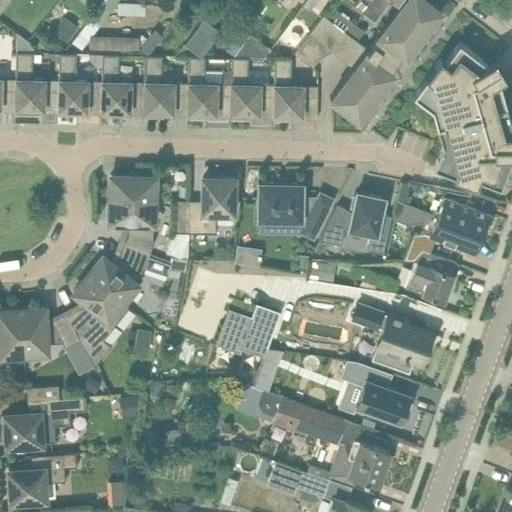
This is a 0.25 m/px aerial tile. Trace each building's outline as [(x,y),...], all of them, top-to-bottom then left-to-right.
[(0,0),(0,12),(8,0),(0,0)] [(217,0),(198,27),(185,44),(199,54),(202,54),(209,44),(210,44),(220,31),(241,0),(217,0)] [(429,0),(402,0),(367,47),(365,46),(351,65),(352,66),(330,96),(332,98),(332,107),(344,107),(358,118),(394,70),(390,67),(391,66),(397,58),(400,54),(401,52),(405,55),(441,8),(429,0)] [(354,0),(353,2),(363,10),(370,0),(354,0)] [(396,0),(370,0),(363,10),(373,17),(386,0),(396,0)] [(323,13),(301,41),(320,56),(331,50),(351,65),(365,46),(323,13)] [(16,32),(15,77),(15,89),(14,112),(34,113),(34,107),(43,108),(43,90),(58,90),(58,78),(32,77),(33,44),(16,32)] [(426,76),(413,93),(431,108),(441,142),(433,163),(433,164),(453,172),(452,174),(474,182),(475,182),(477,177),(500,185),(505,172),(511,153),(511,126),(499,79),(505,75),(494,57),(487,61),(459,40),(444,60),(439,56),(425,75),(426,76)] [(75,52),(59,52),(58,78),(58,90),(57,113),(77,114),(77,108),(86,109),(86,91),(101,91),(101,79),(75,78),(75,52)] [(119,53),(102,53),(101,79),(101,91),(100,114),(120,115),(120,109),(129,110),(129,92),(144,92),(144,80),(118,79),(119,53)] [(145,54),(144,80),(144,92),(143,115),(163,116),(163,110),(172,111),(172,93),(187,93),(188,81),(161,80),(162,54),(145,54)] [(205,55),(188,55),(188,81),(187,93),(187,116),(206,117),(206,111),(215,112),(216,94),(230,94),(231,82),(204,82),(205,55)] [(231,56),(231,82),(230,94),(230,117),(249,118),(249,112),(258,113),(259,95),(273,95),(274,83),(247,82),(248,57),(231,56)] [(273,95),(273,118),(292,119),(293,113),(301,114),(302,96),(317,96),(317,85),(291,84),(291,58),(274,57),(274,83),(273,95)] [(0,88),(15,89),(15,77),(0,76),(0,88)] [(110,174),(109,197),(154,198),(155,175),(110,174)] [(203,176),(202,204),(189,204),(188,231),(216,232),(216,211),(233,212),(234,177),(203,176)] [(412,183),(400,180),(396,199),(482,232),(436,214),(409,204),(412,183)] [(302,182),(258,181),(257,218),(305,219),(300,231),(313,237),(332,198),(319,191),(317,196),(301,195),(302,182)] [(350,210),(336,203),(319,239),(341,244),(344,227),(369,232),(366,249),(383,253),(391,215),(381,212),(384,197),(356,191),(352,210),(350,210)] [(489,213),(443,195),(436,214),(482,232),(489,213)] [(154,198),(109,197),(108,221),(128,221),(127,230),(123,243),(149,253),(154,239),(153,238),(154,198)] [(175,198),(175,231),(188,231),(189,204),(176,204),(177,198),(175,198)] [(474,252),(482,232),(396,199),(391,213),(421,224),(424,232),(432,235),(474,252)] [(427,251),(432,235),(424,232),(421,224),(411,222),(400,255),(414,259),(415,257),(419,252),(422,249),(427,251)] [(149,253),(123,243),(118,256),(113,263),(102,254),(87,273),(123,301),(137,282),(130,277),(140,265),(144,267),(149,253)] [(237,245),(234,264),(256,268),(259,249),(237,245)] [(427,251),(422,249),(419,252),(415,257),(414,259),(411,267),(411,266),(404,285),(421,291),(434,296),(443,299),(452,273),(440,269),(444,257),(427,251)] [(170,260),(169,268),(185,271),(187,257),(171,257),(170,260)] [(311,260),(308,278),(332,281),(335,264),(311,260)] [(123,301),(87,273),(73,291),(85,301),(80,307),(66,314),(79,338),(92,332),(102,339),(129,306),(123,301)] [(343,305),(304,302),(301,350),(340,353),(343,305)] [(357,302),(351,319),(381,330),(371,358),(408,372),(413,358),(424,362),(430,347),(426,346),(428,341),(427,341),(426,342),(423,341),(427,331),(430,332),(429,333),(430,334),(431,331),(405,321),(406,318),(388,311),(387,313),(357,302)] [(228,307),(215,343),(240,351),(241,347),(264,355),(279,310),(256,303),(251,315),(228,307)] [(21,308),(24,352),(47,351),(46,342),(63,341),(65,346),(79,338),(66,314),(45,321),(44,306),(21,308)] [(0,308),(0,348),(0,354),(24,352),(21,308),(0,308)] [(333,371),(335,358),(310,355),(308,368),(333,371)] [(346,358),(339,375),(347,378),(362,383),(355,403),(355,404),(399,420),(401,415),(406,414),(410,401),(407,398),(409,393),(387,385),(391,372),(357,359),(346,358)] [(32,398),(59,396),(58,383),(25,385),(26,399),(32,398)] [(336,442),(338,438),(344,419),(325,412),(245,383),(240,395),(258,401),(263,411),(273,415),(271,421),(305,432),(305,431),(336,442)] [(85,394),(59,396),(32,398),(33,411),(4,413),(6,444),(55,441),(54,424),(69,423),(68,409),(85,408),(85,394)] [(181,429),(168,429),(168,441),(181,441),(181,429)] [(376,482),(388,450),(354,438),(352,443),(338,438),(336,442),(340,443),(330,474),(354,483),(357,475),(363,477),(362,479),(366,481),(367,479),(376,482)] [(75,465),(74,451),(30,454),(30,455),(35,455),(36,467),(8,469),(10,500),(45,498),(44,481),(65,480),(64,466),(75,465)] [(266,483),(274,459),(265,456),(256,480),(266,483)] [(295,485),(323,495),(329,478),(274,459),(266,483),(293,492),(295,485)] [(128,479),(109,480),(110,505),(122,504),(124,504),(128,479)] [(511,511),(511,485),(507,484),(496,511),(511,511)] [(326,511),(365,511),(368,506),(333,494),(326,511)]
